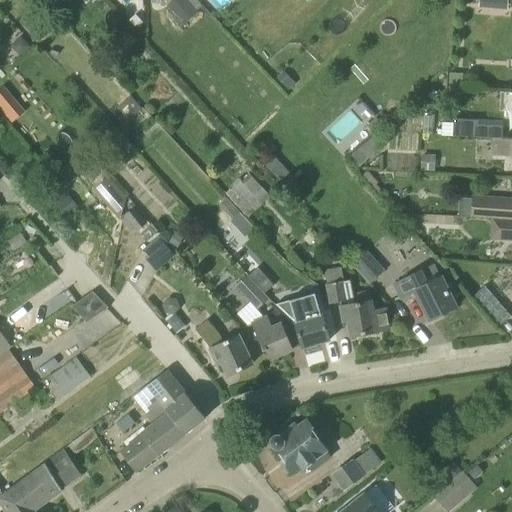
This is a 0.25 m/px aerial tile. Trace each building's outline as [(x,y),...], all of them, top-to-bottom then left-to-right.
[(186,24),(199,11),(188,0),(174,0),(169,5),(186,24)] [(136,15),(130,20),(136,26),(141,21),(136,15)] [(28,27),(32,42),(44,38),(40,24),(28,27)] [(120,62),(136,41),(125,33),(109,53),(120,62)] [(31,47),(21,36),(10,46),(20,57),(31,47)] [(277,78),(289,90),(295,84),(283,72),(277,78)] [(462,90),(463,74),(450,73),(449,90),(462,90)] [(0,106),(12,122),(27,111),(5,82),(0,85),(0,106)] [(142,109),(131,96),(118,107),(130,120),(142,109)] [(368,127),(375,134),(379,131),(385,126),(377,118),(368,127)] [(456,120),(456,124),(455,137),(491,139),(504,139),(505,126),(481,125),(481,121),(456,120)] [(375,134),(347,160),(357,170),(388,141),(379,131),(375,134)] [(491,156),(511,156),(511,139),(504,139),(491,139),(491,156)] [(436,155),(421,155),(421,171),(435,171),(436,155)] [(265,166),(274,176),(284,167),(276,157),(265,166)] [(93,190),(120,221),(127,198),(108,177),(93,190)] [(247,217),(262,202),(239,177),(224,192),(247,217)] [(69,195),(57,205),(67,217),(79,207),(69,195)] [(471,218),(491,219),(511,220),(511,198),(472,196),(471,218)] [(232,205),(226,199),(219,206),(224,212),(231,219),(239,212),(232,205)] [(129,229),(146,225),(142,208),(125,212),(129,229)] [(246,235),(253,228),(239,212),(231,219),(246,235)] [(403,220),(415,230),(418,226),(407,216),(403,220)] [(511,241),(511,220),(491,219),(489,240),(511,241)] [(176,232),(170,243),(179,248),(185,237),(176,232)] [(152,257),(166,244),(160,237),(146,250),(152,257)] [(166,244),(152,257),(148,260),(157,270),(175,255),(166,244)] [(352,266),(369,284),(384,270),(368,252),(352,266)] [(439,277),(432,264),(393,283),(401,299),(415,292),(430,321),(456,308),(440,276),(439,277)] [(390,329),(385,309),(374,311),(372,300),(371,300),(369,290),(352,293),(350,280),(343,281),(341,268),(324,271),(327,285),(329,285),(332,304),(340,303),(344,322),(348,322),(351,337),(364,335),(365,336),(373,334),(373,333),(390,329)] [(235,286),(257,310),(269,299),(247,275),(235,286)] [(484,286),(472,297),(498,327),(510,317),(484,286)] [(86,321),(109,305),(96,290),(73,306),(86,321)] [(288,302),(295,324),(303,348),(330,341),(315,294),(288,302)] [(177,334),(187,326),(177,313),(167,321),(177,334)] [(268,318),(254,324),(266,350),(270,359),(292,350),(281,324),(272,328),(268,318)] [(228,376),(253,364),(238,336),(224,343),(219,334),(208,321),(196,330),(208,344),(211,350),(210,351),(218,366),(222,364),(228,376)] [(0,355),(8,349),(17,344),(6,328),(0,332),(0,355)] [(8,349),(0,355),(0,412),(36,388),(8,349)] [(92,378),(77,358),(50,378),(65,397),(92,378)] [(133,398),(140,407),(155,425),(169,415),(185,434),(206,418),(167,371),(144,388),(133,398)] [(154,449),(159,454),(185,434),(169,415),(155,425),(121,452),(132,466),(154,449)] [(311,471),(331,457),(316,436),(318,435),(307,420),(298,427),(295,424),(280,435),(278,435),(277,435),(275,436),(274,436),(273,437),(272,438),(271,439),(271,440),(271,442),(271,443),(271,444),(271,445),(272,446),(273,447),(274,448),(276,449),(277,449),(295,474),(304,467),(304,468),(307,466),(311,471)] [(68,445),(75,454),(97,438),(90,429),(68,445)] [(363,476),(381,463),(370,449),(353,462),(353,461),(341,470),(342,471),(335,476),(344,488),(351,483),(352,485),(364,476),(363,476)] [(0,500),(3,505),(0,507),(0,511),(35,511),(32,506),(81,476),(64,450),(0,496),(0,500)] [(453,481),(461,474),(462,474),(456,467),(448,474),(453,481)] [(462,474),(461,474),(436,496),(448,511),(476,488),(463,473),(462,474)] [(379,511),(364,493),(339,511),(379,511)]
